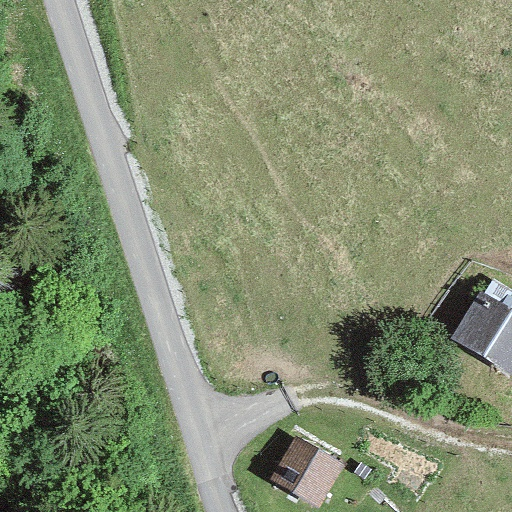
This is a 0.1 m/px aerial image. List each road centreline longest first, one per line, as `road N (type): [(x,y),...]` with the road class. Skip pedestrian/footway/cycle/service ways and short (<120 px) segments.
road 1 (track): [(222,511),(53,0)]
road 2 (track): [(196,429),(293,399),(340,396),(457,437),(511,444)]
